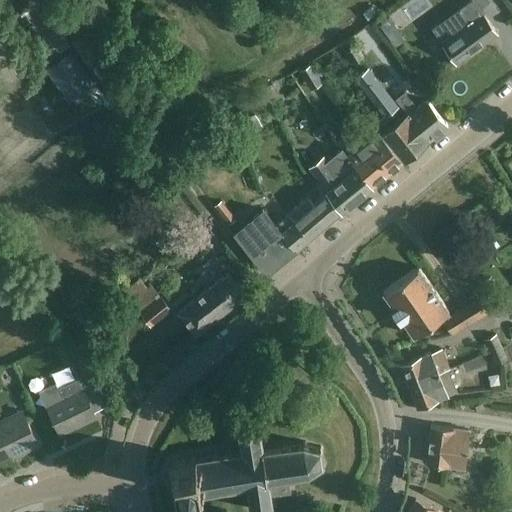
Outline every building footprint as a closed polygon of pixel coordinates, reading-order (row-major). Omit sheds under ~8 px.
[(472,0),(469,0),(431,27),(437,35),(443,43),(442,44),(456,62),(496,33),(483,14),(472,0)] [(388,16),(378,24),(385,32),(395,25),(388,16)] [(355,46),(345,52),(352,63),(362,57),(355,46)] [(92,83),(69,50),(46,67),(69,99),(92,83)] [(355,77),(384,116),(396,106),(367,68),(355,77)] [(315,71),(305,78),(311,88),(321,82),(315,71)] [(25,108),(43,92),(26,73),(8,89),(25,108)] [(401,106),(407,113),(428,140),(447,125),(426,99),(416,107),(410,99),(401,106)] [(251,105),(232,114),(238,126),(257,118),(251,105)] [(389,172),(428,140),(407,113),(400,119),(397,116),(393,119),(396,122),(381,134),(378,130),(364,141),(389,172)] [(389,172),(364,141),(347,155),(356,166),(371,186),(389,172)] [(356,166),(347,155),(341,147),(330,156),(327,153),(323,156),(309,167),(320,182),(316,185),(323,195),(323,194),(337,213),(341,210),(341,211),(371,187),(371,186),(356,166)] [(295,250),(337,213),(323,194),(323,195),(313,203),(307,196),(275,224),(262,209),(234,232),(265,273),(295,249),(295,250)] [(382,291),(394,308),(393,309),(400,319),(401,318),(413,334),(441,315),(452,333),(486,311),(476,296),(447,315),(445,312),(448,310),(418,267),(382,291)] [(195,332),(244,295),(227,272),(178,310),(195,332)] [(149,327),(171,310),(143,274),(121,291),(149,327)] [(484,338),(490,351),(501,347),(495,333),(484,338)] [(430,351),(399,364),(407,384),(438,372),(442,371),(441,370),(449,367),(441,347),(430,351)] [(507,359),(501,347),(490,351),(495,364),(507,359)] [(54,384),(40,391),(47,405),(60,433),(95,416),(80,385),(91,380),(81,358),(70,363),(77,378),(56,388),(54,384)] [(447,369),(442,371),(438,372),(407,384),(416,407),(456,391),(447,369)] [(22,411),(0,421),(0,455),(19,447),(21,451),(37,444),(22,411)] [(468,429),(430,424),(425,461),(463,467),(468,429)] [(258,427),(236,431),(239,450),(231,451),(230,449),(228,449),(228,452),(216,454),(216,451),(213,452),(214,454),(202,456),(202,454),(199,454),(199,457),(196,457),(196,456),(190,457),(190,459),(186,459),(185,458),(172,460),(173,466),(168,467),(169,473),(174,472),(176,484),(171,485),(172,491),(178,490),(179,496),(185,495),(183,489),(195,487),(196,492),(201,492),(201,493),(205,493),(205,496),(208,495),(208,492),(219,490),(220,493),(223,493),(222,490),(234,488),(234,491),(237,490),(237,488),(246,486),(249,508),(272,505),(270,494),(290,492),(288,480),(289,480),(288,476),(306,474),(307,477),(310,476),(309,472),(320,466),(323,467),(324,464),(321,462),(319,450),(322,448),(320,445),(317,448),(305,444),(305,441),(301,441),(302,444),(284,446),(284,444),(281,444),(281,447),(262,450),(258,427)] [(415,498),(414,499),(408,511),(442,511),(436,508),(415,498)]
